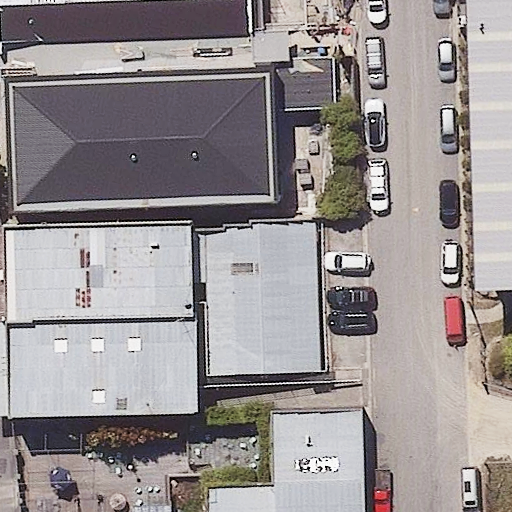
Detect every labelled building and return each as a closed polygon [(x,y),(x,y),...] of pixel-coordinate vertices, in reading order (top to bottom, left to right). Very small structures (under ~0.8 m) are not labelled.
[(6,0),(9,93),(66,91),(71,211),(281,203),(277,110),(339,109),(337,57),(287,58),(286,33),(262,33),(260,0),(6,0)] [(511,0),(479,0),(493,305),(511,304),(511,0)] [(323,221),(209,224),(212,376),(326,371),(323,221)] [(201,223),(11,227),(20,420),(207,415),(201,223)] [(370,511),(368,410),(277,413),(280,485),(205,490),(207,511),(370,511)] [(88,437),(26,438),(27,511),(107,511),(107,480),(89,480),(88,437)]
